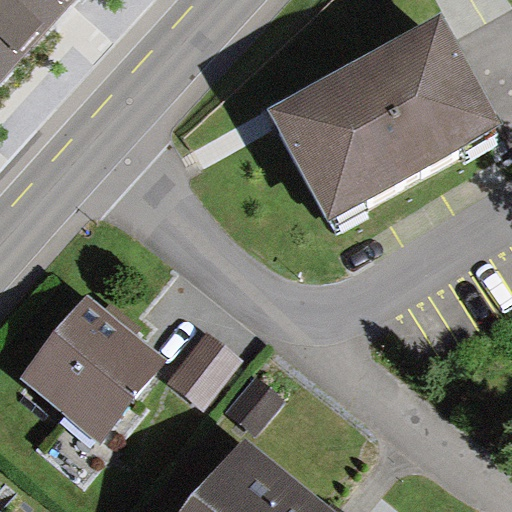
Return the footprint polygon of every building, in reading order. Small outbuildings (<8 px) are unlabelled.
[(0,0),(0,74),(66,0),(0,0)] [(270,126),(330,233),(500,139),(440,32),(270,126)] [(89,297),(23,379),(102,442),(168,359),(119,320),(89,297)] [(208,334),(169,384),(207,413),(245,362),(208,334)] [(186,511),(327,511),(242,443),(186,511)]
